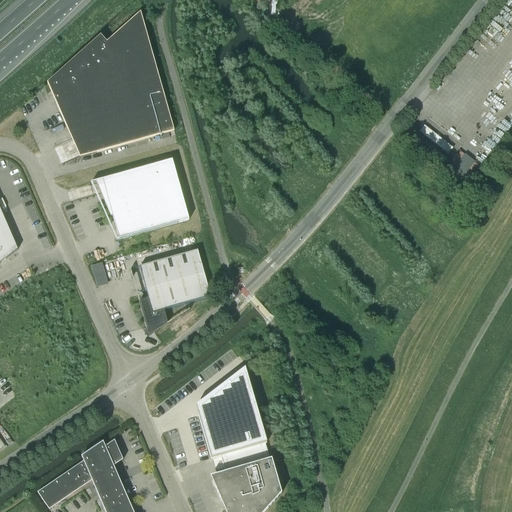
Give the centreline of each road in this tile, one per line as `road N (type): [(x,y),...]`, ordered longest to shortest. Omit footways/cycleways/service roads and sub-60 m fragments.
road 1 (unclassified): [(126,384),(244,292),(485,0)]
road 2 (unclassified): [(126,384),(36,175),(20,153),(0,147)]
road 3 (unclassified): [(0,471),(126,384)]
road 4 (unclassified): [(181,511),(126,384)]
